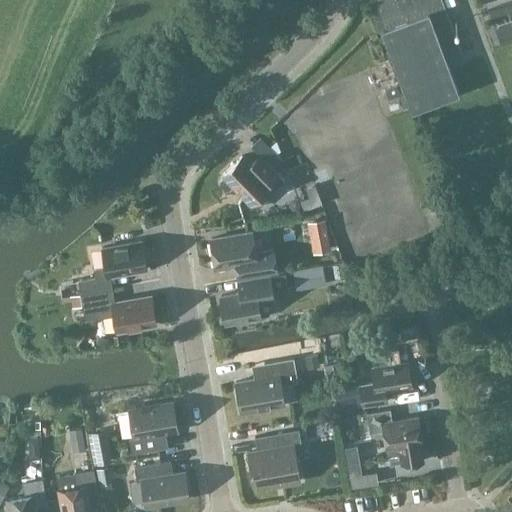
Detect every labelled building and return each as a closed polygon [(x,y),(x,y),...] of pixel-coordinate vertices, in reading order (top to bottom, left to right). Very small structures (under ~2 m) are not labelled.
[(446,60),(462,54),(441,0),(369,0),(367,1),(378,31),(381,30),(411,110),(458,92),(450,71),(446,60)] [(269,148),(260,156),(271,167),(280,159),(269,148)] [(223,175),(219,180),(219,184),(224,189),(229,189),(233,185),(255,208),(284,180),(271,167),(260,156),(259,154),(249,164),(241,155),(222,174),(223,175)] [(324,167),(310,172),(316,186),(316,188),(330,182),(324,167)] [(274,246),(254,249),(250,231),(209,238),(214,268),(234,264),(236,278),(278,271),(274,246)] [(327,237),(311,240),(313,251),(329,248),(327,237)] [(109,274),(146,268),(141,240),(101,247),(105,265),(93,267),(94,276),(77,279),(80,293),(111,288),(109,274)] [(322,265),(305,268),(308,286),(325,283),(322,265)] [(273,298),(272,292),(288,289),(285,272),(237,280),(239,292),(219,295),(224,323),(260,317),(257,301),(273,298)] [(155,323),(150,295),(114,301),(111,288),(80,293),(60,297),(61,302),(81,299),(84,316),(112,311),(116,330),(155,323)] [(416,324),(405,326),(407,337),(418,335),(416,324)] [(372,382),(331,389),(334,409),(386,400),(384,388),(411,384),(407,360),(396,362),(395,357),(395,356),(395,355),(394,354),(394,353),(393,352),(393,351),(392,351),(391,350),(390,349),(389,349),(388,348),(387,348),(386,348),(385,348),(384,347),(384,348),(383,348),(382,348),(381,348),(380,348),(379,349),(378,349),(378,350),(377,350),(376,351),(376,352),(375,353),(374,354),(374,355),(374,356),(374,357),(374,358),(373,359),(374,360),(374,361),(375,365),(370,366),(372,382)] [(307,367),(318,365),(316,354),(305,356),(307,367)] [(253,378),(234,381),(239,412),(284,404),(283,400),(295,398),(292,382),(297,381),(292,357),(251,364),(253,378)] [(331,364),(323,366),(324,374),(332,373),(331,364)] [(164,431),(177,429),(172,401),(128,408),(132,436),(128,436),(131,453),(167,446),(164,431)] [(385,447),(398,445),(401,463),(421,460),(418,442),(420,441),(416,416),(390,420),(388,408),(365,412),(368,432),(382,430),(385,447)] [(71,429),(73,442),(85,440),(83,427),(71,429)] [(280,483),(299,480),(293,445),(300,444),(297,428),(253,436),(256,450),(246,452),(251,481),(279,476),(280,483)] [(38,436),(28,437),(29,456),(39,456),(38,436)] [(109,452),(93,455),(94,464),(111,461),(109,452)] [(189,497),(184,471),(172,473),(169,460),(133,466),(135,480),(140,479),(144,505),(189,497)] [(99,483),(109,482),(106,465),(96,467),(99,483)] [(61,511),(88,511),(85,494),(97,492),(92,468),(72,472),(55,475),(57,489),(61,511)] [(8,511),(35,511),(34,503),(45,501),(41,478),(21,481),(23,495),(6,498),(8,511)] [(506,496),(496,507),(501,511),(511,511),(511,503),(509,501),(511,500),(506,496)]
